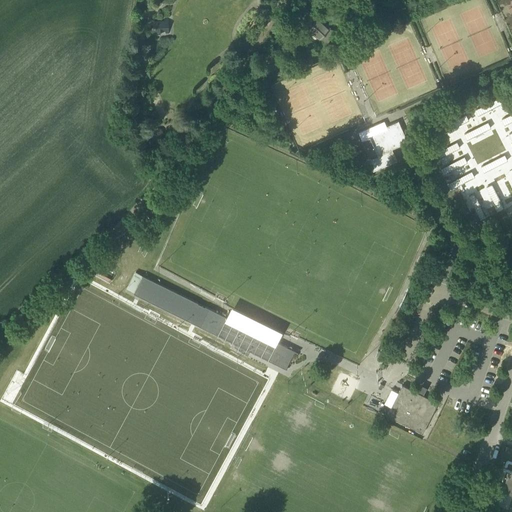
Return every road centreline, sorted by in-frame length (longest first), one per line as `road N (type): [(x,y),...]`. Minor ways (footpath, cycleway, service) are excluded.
road 1 (track): [(156,183),(274,18)]
road 2 (unclassified): [(511,377),(452,511)]
